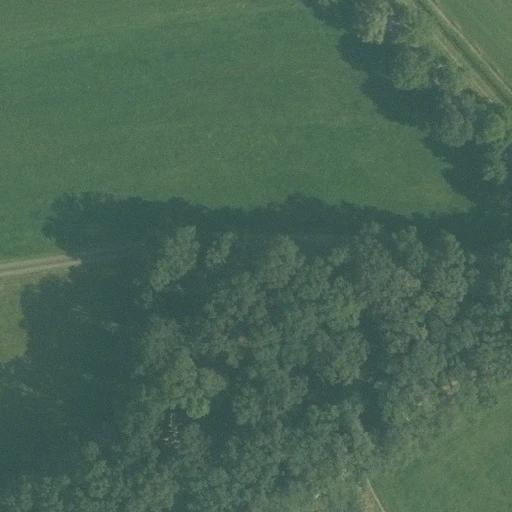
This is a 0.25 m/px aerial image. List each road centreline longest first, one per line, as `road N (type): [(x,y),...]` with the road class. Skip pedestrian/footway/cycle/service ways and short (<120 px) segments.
road 1 (track): [(511,354),(252,511)]
road 2 (unclassified): [(511,158),(373,0)]
